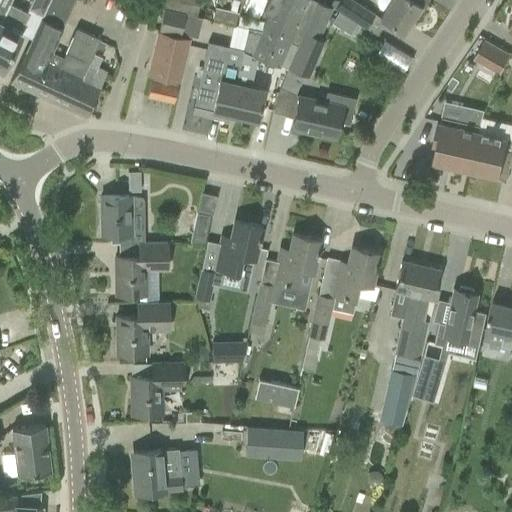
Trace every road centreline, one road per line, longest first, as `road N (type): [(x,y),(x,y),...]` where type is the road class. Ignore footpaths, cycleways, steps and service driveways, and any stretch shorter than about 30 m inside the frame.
road 1 (tertiary): [(78,511),(59,327),(34,221),(9,181)]
road 2 (tertiary): [(352,192),(100,140)]
road 3 (residential): [(352,192),(481,0)]
road 4 (tertiary): [(511,230),(352,192)]
